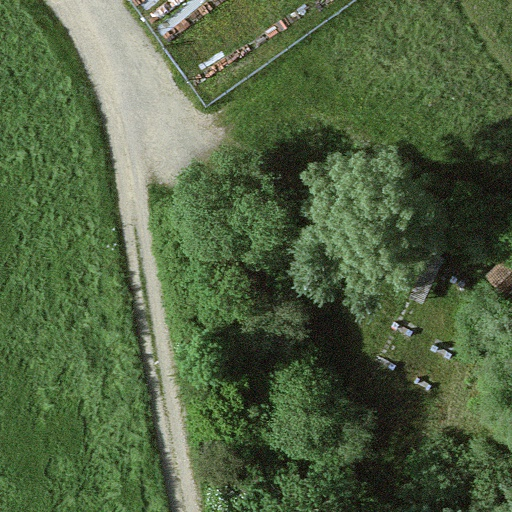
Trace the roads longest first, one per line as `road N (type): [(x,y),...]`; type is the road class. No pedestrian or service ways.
road 1 (track): [(66,0),(135,91),(136,199),(195,511)]
road 2 (track): [(364,180),(135,91)]
